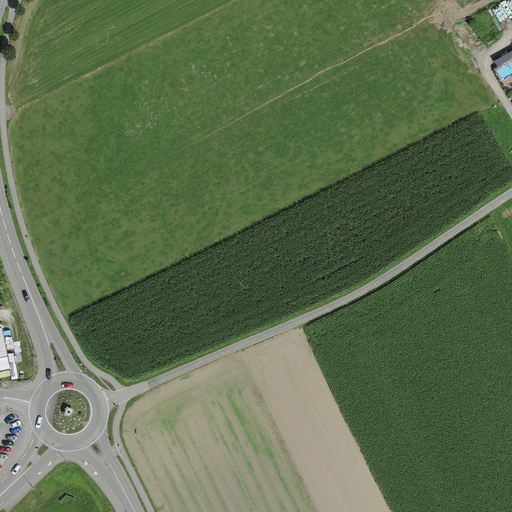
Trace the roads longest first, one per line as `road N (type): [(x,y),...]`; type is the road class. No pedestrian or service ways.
road 1 (residential): [(511,193),(359,295),(100,405)]
road 2 (secondary): [(65,382),(0,200)]
